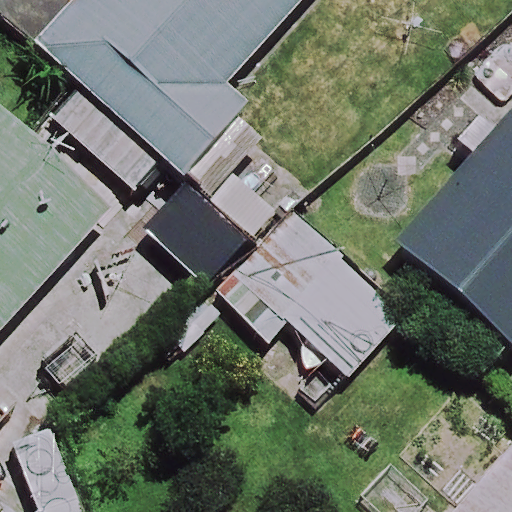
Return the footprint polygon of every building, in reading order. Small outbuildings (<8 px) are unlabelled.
[(309,0),(84,0),(30,60),(178,193),(240,124),(217,104),(309,0)] [(511,122),(393,261),(511,363),(511,122)] [(0,340),(100,225),(0,138),(0,340)] [(396,331),(290,230),(215,309),(258,351),(280,328),(342,387),(396,331)] [(511,511),(511,451),(462,511),(511,511)]
